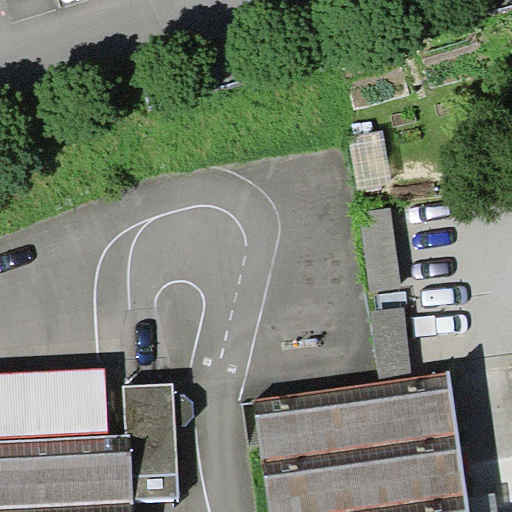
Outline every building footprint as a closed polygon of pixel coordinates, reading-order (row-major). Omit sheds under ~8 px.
[(351,138),(360,191),(390,186),(382,133),(351,138)] [(361,211),(372,293),(401,289),(391,207),(361,211)] [(381,381),(411,377),(401,307),(371,312),(381,381)] [(0,511),(135,511),(135,502),(132,435),(128,435),(110,436),(107,369),(0,374),(0,511)] [(464,511),(449,372),(411,377),(381,381),(254,400),(268,511),(464,511)] [(132,435),(135,502),(181,501),(176,385),(125,387),(128,435),(132,435)]
